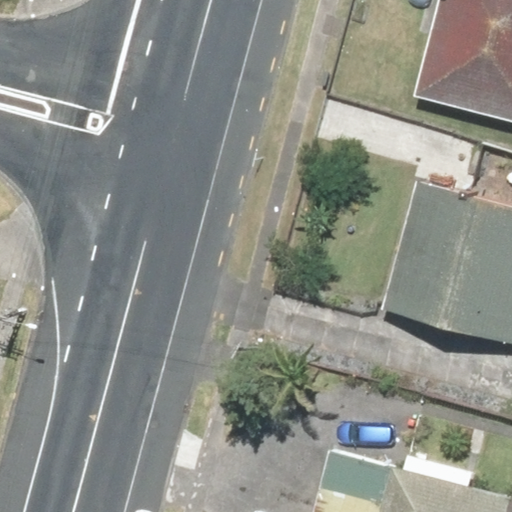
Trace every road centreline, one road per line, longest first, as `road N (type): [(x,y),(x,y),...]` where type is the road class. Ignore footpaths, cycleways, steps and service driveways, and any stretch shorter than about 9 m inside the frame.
road 1 (secondary): [(67,511),(156,184)]
road 2 (tertiary): [(0,56),(181,93)]
road 3 (tertiary): [(156,184),(0,144)]
